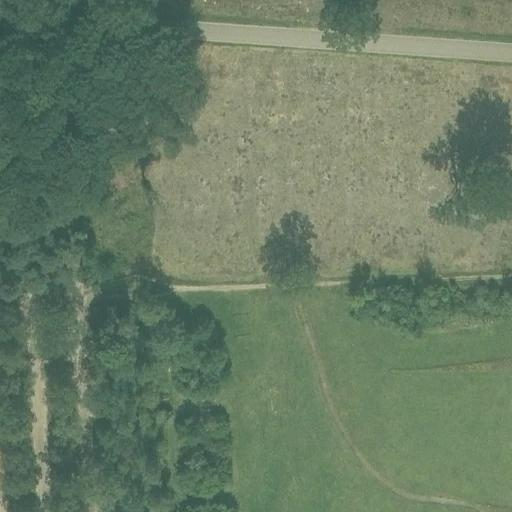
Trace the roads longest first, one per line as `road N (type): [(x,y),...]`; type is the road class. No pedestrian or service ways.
road 1 (unclassified): [(511,51),(0,14)]
road 2 (track): [(293,282),(76,289)]
